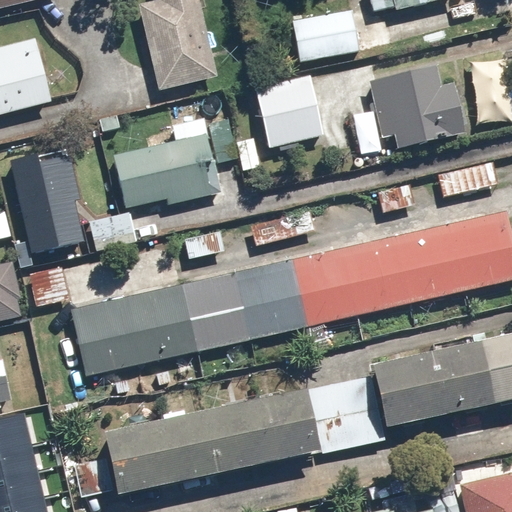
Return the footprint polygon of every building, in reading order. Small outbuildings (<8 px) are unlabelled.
[(0,0),(0,9),(37,0),(0,0)] [(226,0),(203,0),(200,1),(200,0),(159,0),(160,2),(140,7),(159,89),(217,76),(203,20),(230,14),(226,0)] [(351,11),(360,51),(396,43),(389,12),(443,0),(370,0),(372,7),(351,11)] [(360,51),(351,11),(291,25),(300,65),(360,51)] [(0,118),(53,107),(38,39),(0,47),(0,118)] [(318,67),(261,79),(270,118),(262,120),(268,145),(320,134),(317,119),(329,116),(318,67)] [(438,68),(371,82),(383,139),(395,137),(398,150),(466,136),(456,86),(442,89),(438,68)] [(227,120),(204,125),(202,118),(172,124),(176,141),(113,154),(125,209),(166,201),(168,208),(219,197),(212,166),(236,161),(227,120)] [(255,139),(236,143),(241,172),(261,168),(255,139)] [(63,150),(10,162),(31,257),(84,245),(63,150)] [(493,162),(438,176),(444,200),(499,187),(493,162)] [(415,207),(409,186),(377,194),(382,215),(415,207)] [(312,213),(249,226),(254,249),(317,236),(312,213)] [(129,214),(89,221),(94,252),(134,245),(129,214)] [(511,244),(505,215),(76,313),(91,378),(511,282),(511,244)] [(223,230),(183,238),(188,262),(228,254),(223,230)] [(0,323),(23,319),(11,263),(0,265),(0,323)] [(59,266),(29,272),(36,307),(66,301),(59,266)] [(511,335),(373,369),(388,432),(511,402),(511,335)] [(371,376),(104,433),(117,496),(384,439),(371,376)] [(0,417),(0,511),(48,511),(25,412),(0,417)] [(511,511),(511,475),(460,488),(466,511),(511,511)]
